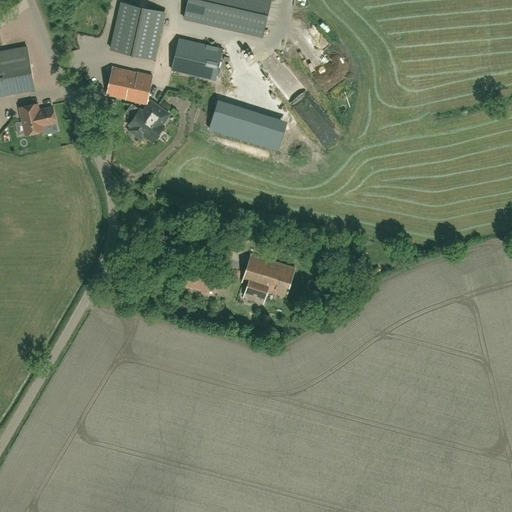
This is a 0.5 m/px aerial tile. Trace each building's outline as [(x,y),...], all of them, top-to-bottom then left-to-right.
[(187,0),(183,17),(262,36),(270,0),(187,0)] [(164,11),(122,2),(111,49),(154,59),(164,11)] [(215,80),(223,49),(179,38),(172,69),(215,80)] [(0,95),(34,89),(25,46),(0,51),(0,95)] [(325,78),(322,75),(325,72),(318,65),(322,62),(314,53),(303,62),(320,82),(325,78)] [(138,131),(141,133),(159,106),(149,99),(148,99),(153,75),(138,72),(113,67),(107,95),(126,99),(126,100),(144,104),(142,111),(140,109),(139,111),(132,106),(125,115),(133,120),(129,125),(131,125),(128,129),(136,134),(138,131)] [(334,99),(341,92),(330,83),(324,90),(334,99)] [(320,140),(333,132),(311,97),(299,105),(320,140)] [(37,104),(30,105),(20,108),(25,134),(43,131),(42,126),(56,123),(52,107),(39,110),(37,104)] [(159,106),(141,133),(153,141),(163,126),(162,125),(169,114),(159,106)] [(289,132),(300,126),(292,111),(280,118),(289,132)] [(286,295),(295,268),(250,254),(242,281),(248,283),(243,297),(263,303),(268,289),(286,295)] [(217,291),(221,267),(187,261),(183,286),(217,291)] [(269,327),(270,315),(262,314),(261,326),(269,327)]
